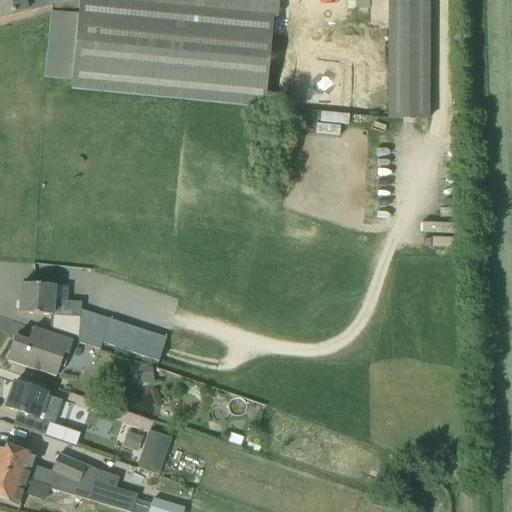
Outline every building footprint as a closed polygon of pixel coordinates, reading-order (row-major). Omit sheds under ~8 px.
[(0,0),(0,17),(0,19),(52,7),(51,23),(49,39),(45,79),(73,82),(72,90),(92,92),(265,109),(273,20),(277,20),(279,0),(0,0)] [(389,0),(389,41),(429,41),(429,0),(389,0)] [(428,122),(429,41),(389,41),(388,121),(428,122)] [(77,338),(80,305),(67,304),(68,292),(56,291),(56,288),(21,286),(20,315),(50,318),(49,336),(63,341),(64,337),(77,338)] [(103,345),(160,364),(167,341),(110,322),(103,345)] [(28,344),(24,342),(19,345),(13,343),(6,364),(54,380),(58,366),(54,365),(58,353),(62,354),(67,356),(71,344),(63,341),(49,336),(44,349),(28,344)] [(137,367),(138,385),(153,384),(152,366),(137,367)] [(49,423),(52,424),(60,402),(12,385),(4,409),(23,416),(49,423)] [(49,423),(23,416),(19,427),(45,437),(49,423)] [(143,437),(128,432),(122,449),(137,454),(143,437)] [(159,477),(171,441),(150,433),(137,469),(159,477)] [(243,439),(231,434),(228,443),(240,447),(243,439)] [(36,486),(37,486),(41,477),(42,471),(32,467),(35,457),(6,447),(4,452),(0,450),(0,479),(1,480),(4,474),(27,482),(36,486)] [(48,490),(122,511),(131,511),(136,497),(114,491),(118,480),(96,473),(59,457),(51,474),(51,475),(53,476),(51,481),(48,490)] [(0,500),(19,507),(27,482),(4,474),(1,480),(0,479),(0,500)] [(155,494),(151,511),(185,511),(188,500),(155,494)]
